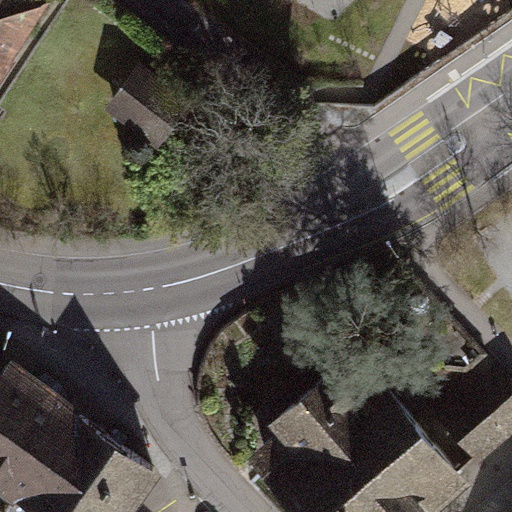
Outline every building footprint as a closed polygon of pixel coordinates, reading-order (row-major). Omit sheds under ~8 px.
[(0,0),(0,85),(53,3),(48,0),(0,0)] [(182,97),(139,66),(107,110),(150,142),(182,97)] [(279,435),(252,460),(295,511),(442,511),(473,485),(364,359),(333,388),(327,380),(273,427),(279,435)] [(19,361),(0,386),(0,495),(25,511),(137,511),(164,477),(19,361)] [(511,385),(493,365),(434,418),(481,470),(511,441),(511,385)]
